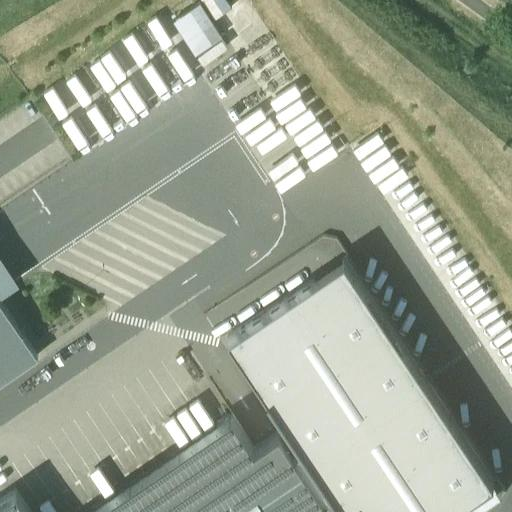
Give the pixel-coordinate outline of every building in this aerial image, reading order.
[(197,0),(210,21),(227,10),(220,0),(197,0)] [(194,3),(167,20),(195,66),(223,48),(194,3)] [(0,296),(20,283),(11,270),(0,253),(0,296)] [(294,452),(324,498),(333,492),(346,511),(449,511),(493,483),(344,260),(227,337),(301,447),(294,452)] [(0,300),(0,382),(38,357),(0,300)] [(0,511),(303,511),(324,498),(294,452),(279,430),(254,447),(232,414),(86,511),(30,511),(16,490),(0,499),(0,511)]
